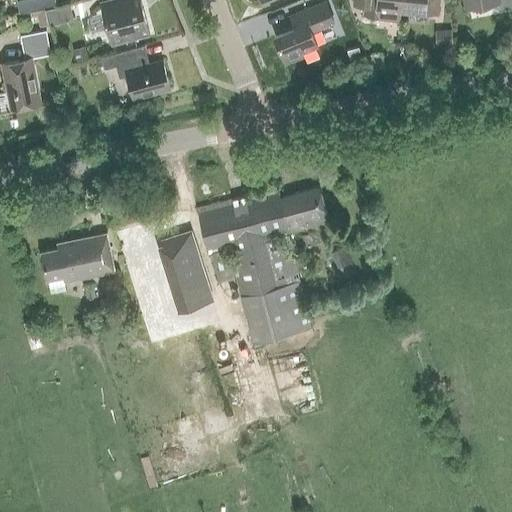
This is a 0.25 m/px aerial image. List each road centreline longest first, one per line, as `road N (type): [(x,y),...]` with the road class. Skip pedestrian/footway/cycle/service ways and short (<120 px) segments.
road 1 (tertiary): [(0,177),(258,126)]
road 2 (tertiary): [(258,126),(511,86)]
road 3 (residential): [(258,126),(212,0)]
